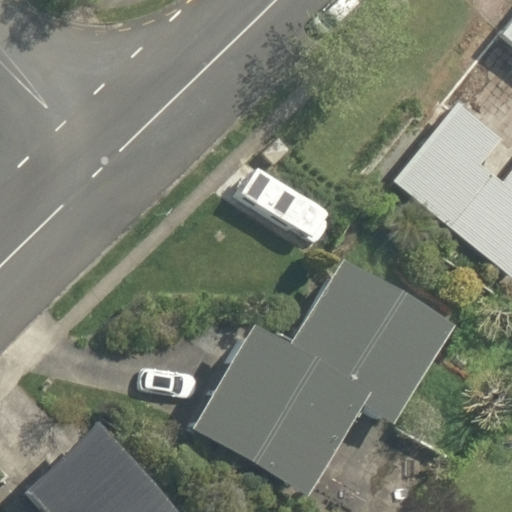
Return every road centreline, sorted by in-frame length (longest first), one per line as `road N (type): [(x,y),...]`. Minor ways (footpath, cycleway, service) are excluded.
road 1 (tertiary): [(97,153),(270,0)]
road 2 (residential): [(97,153),(0,51)]
road 3 (tertiary): [(0,254),(97,153)]
